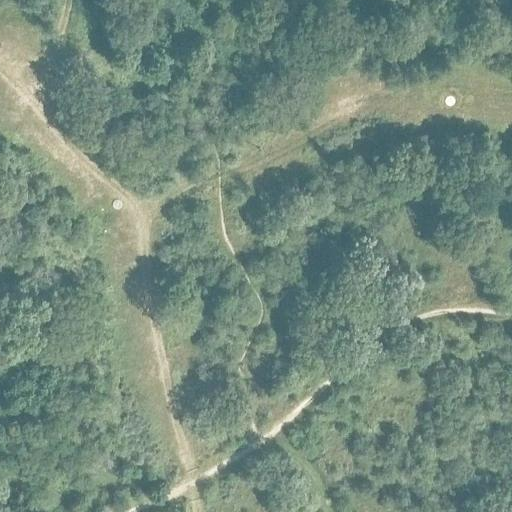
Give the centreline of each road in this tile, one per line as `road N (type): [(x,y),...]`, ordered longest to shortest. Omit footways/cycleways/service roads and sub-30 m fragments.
road 1 (track): [(197,511),(149,301),(146,210),(0,70)]
road 2 (track): [(511,315),(410,321),(274,435),(180,491),(126,511)]
road 3 (track): [(511,92),(388,91),(280,152),(188,185),(146,210)]
